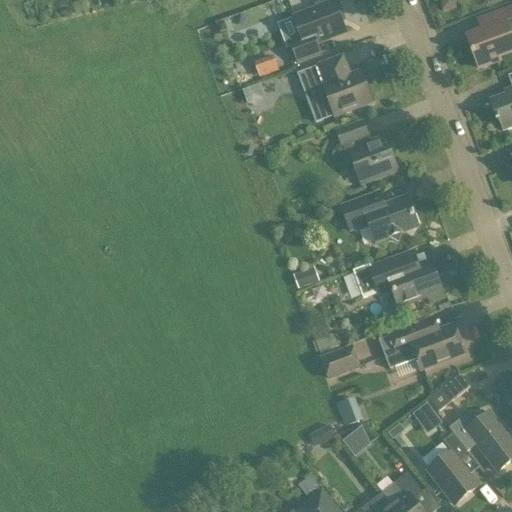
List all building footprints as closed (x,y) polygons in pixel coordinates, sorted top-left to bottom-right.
[(302,38),(291,42),(299,62),(322,54),(318,43),(347,32),(336,1),(330,3),(328,0),(325,0),(316,3),(318,8),(295,17),(302,38)] [(511,7),(490,15),(495,27),(469,37),(480,67),(501,60),(499,55),(511,50),(511,7)] [(217,27),(219,33),(226,31),(223,24),(217,27)] [(344,56),(303,72),(308,85),(322,80),(336,115),(374,101),(362,71),(351,75),(344,56)] [(256,65),(261,78),(278,71),(273,58),(256,65)] [(511,90),(505,92),(507,97),(492,103),(503,132),(511,128),(511,90)] [(386,137),(372,142),(364,122),(338,131),(343,143),(344,143),(347,152),(354,150),(358,159),(356,165),(362,182),(398,169),(386,137)] [(409,196),(367,212),(362,199),(343,206),(352,230),(370,223),(376,242),(390,237),(399,240),(404,232),(417,227),(413,216),(416,215),(409,196)] [(377,295),(378,298),(394,292),(400,306),(429,296),(430,300),(444,295),(432,263),(396,276),(390,260),(371,267),(371,266),(353,272),(362,300),(377,295)] [(316,268),(295,275),(300,289),(321,282),(316,268)] [(378,342),(389,370),(417,360),(421,372),(466,355),(455,324),(423,336),(418,323),(390,333),(392,337),(378,342)] [(319,360),(328,383),(361,370),(352,347),(319,360)] [(460,374),(429,398),(438,410),(469,386),(460,374)] [(338,404),(345,426),(364,421),(357,398),(338,404)] [(415,415),(430,434),(444,423),(429,404),(415,415)] [(450,428),(467,451),(469,452),(478,445),(498,470),(511,458),(511,439),(489,411),(473,423),(467,415),(450,428)] [(311,435),(316,447),(336,436),(330,425),(311,435)] [(443,443),(449,451),(427,468),(455,503),(479,485),(458,459),(467,451),(450,428),(448,429),(452,435),(443,443)] [(423,511),(414,500),(422,493),(407,474),(383,494),(397,511),(423,511)] [(389,507),(383,511),(377,511),(369,502),(355,511),(397,511),(383,494),(380,496),(389,507)]
